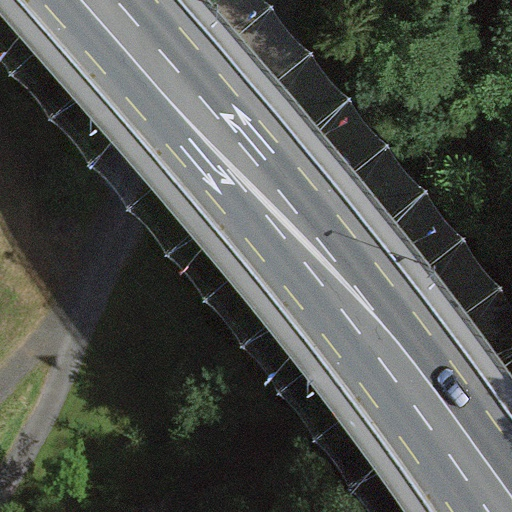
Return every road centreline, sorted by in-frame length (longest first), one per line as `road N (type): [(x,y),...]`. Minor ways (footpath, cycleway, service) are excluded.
road 1 (secondary): [(511,509),(384,331),(109,0)]
road 2 (residential): [(263,0),(113,254),(0,483)]
